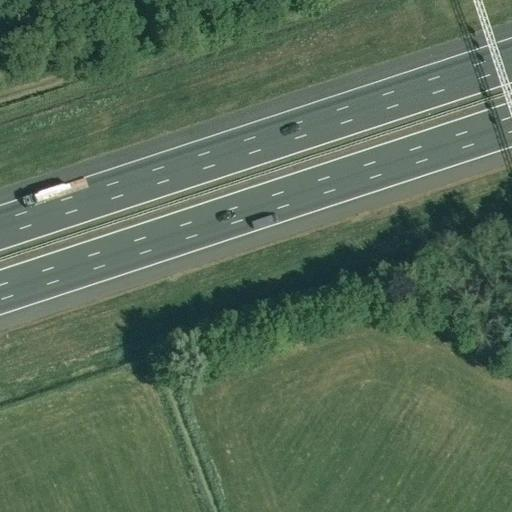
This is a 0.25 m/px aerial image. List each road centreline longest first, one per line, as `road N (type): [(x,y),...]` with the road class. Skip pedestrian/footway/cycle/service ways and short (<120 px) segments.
road 1 (motorway): [(511,61),(0,230)]
road 2 (motorway): [(0,292),(511,124)]
road 3 (track): [(99,0),(101,61),(0,96)]
